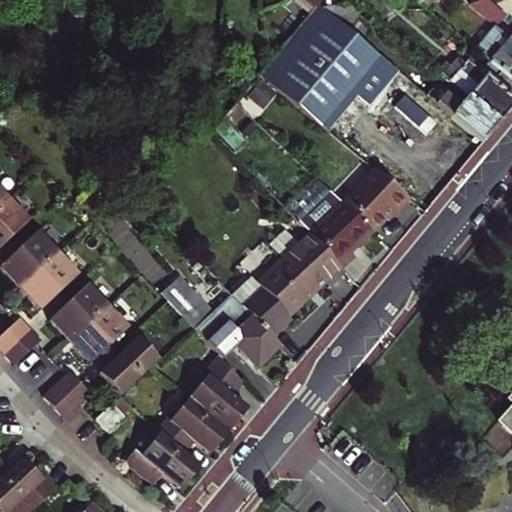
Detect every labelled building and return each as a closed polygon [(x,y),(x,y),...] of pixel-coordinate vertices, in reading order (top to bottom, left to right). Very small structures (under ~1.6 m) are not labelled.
[(306,21),(314,11),(301,0),(292,0),(291,0),(300,8),(296,13),(306,21)] [(319,0),(301,0),(314,11),(319,6),(319,0)] [(298,108),(357,38),(319,6),(314,11),(306,21),(259,76),(298,108)] [(493,67),(511,83),(511,39),(510,38),(488,63),(493,67)] [(498,123),(511,106),(511,83),(493,67),(482,80),(467,67),(454,84),(498,123)] [(432,101),(482,144),(498,123),(454,84),(449,81),(432,101)] [(339,200),(370,229),(382,216),(390,207),(394,210),(406,197),(370,169),(339,200)] [(307,233),(339,266),(351,254),(347,251),(370,229),(339,200),(307,233)] [(0,250),(5,245),(25,226),(5,204),(0,208),(0,250)] [(390,207),(382,216),(386,219),(394,210),(390,207)] [(242,308),(272,339),(291,320),(288,316),(324,281),(328,285),(342,270),(339,266),(307,233),(255,283),(261,289),(242,308)] [(34,234),(14,254),(6,260),(0,266),(0,275),(16,293),(55,257),(34,234)] [(0,250),(0,254),(2,256),(10,249),(5,245),(0,250)] [(10,249),(2,256),(6,260),(14,254),(10,249)] [(55,297),(75,278),(55,257),(16,293),(37,314),(48,304),(55,297)] [(178,280),(159,297),(165,303),(191,329),(216,355),(218,357),(232,344),(255,369),(278,346),(272,339),(242,308),(229,295),(211,313),(178,280)] [(84,287),(63,306),(56,313),(45,323),(67,346),(105,310),(84,287)] [(60,302),(55,297),(48,304),(52,309),(60,302)] [(52,309),(56,313),(63,306),(60,302),(52,309)] [(105,310),(67,346),(87,367),(98,357),(105,350),(126,332),(105,310)] [(0,337),(0,358),(26,334),(15,322),(11,326),(0,337)] [(26,334),(0,358),(0,359),(11,370),(32,349),(37,345),(26,334)] [(134,340),(114,359),(107,366),(96,376),(118,400),(156,364),(134,340)] [(110,355),(105,350),(98,357),(103,362),(110,355)] [(114,359),(110,355),(103,362),(107,366),(114,359)] [(204,376),(185,400),(227,433),(246,409),(229,396),(242,382),(218,357),(216,355),(200,373),(204,376)] [(39,400),(50,412),(76,387),(66,375),(62,378),(39,400)] [(87,398),(76,387),(50,412),(61,423),(78,407),(87,398)] [(511,391),(505,399),(511,404),(495,422),(511,436),(511,391)] [(208,457),(227,433),(185,400),(165,423),(162,420),(152,432),(157,434),(182,455),(191,444),(208,457)] [(110,407),(93,423),(105,437),(122,420),(110,407)] [(130,453),(121,466),(149,488),(159,476),(179,492),(198,469),(182,455),(157,434),(137,458),(130,453)] [(19,464),(7,476),(0,481),(0,511),(32,511),(53,493),(39,478),(36,482),(30,476),(19,464)] [(34,472),(30,476),(36,482),(39,478),(34,472)]
